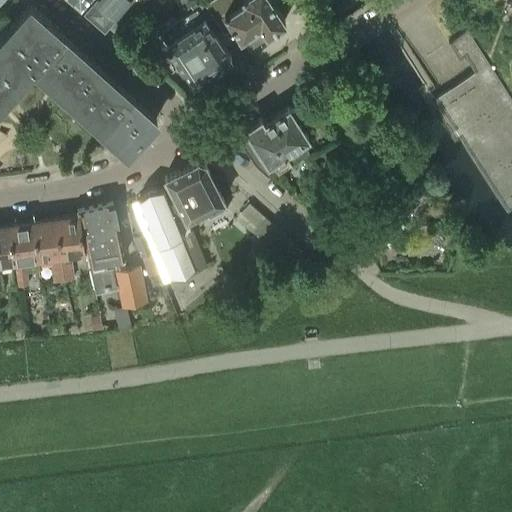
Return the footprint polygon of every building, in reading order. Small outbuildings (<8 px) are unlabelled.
[(87,0),(84,4),(104,22),(123,0),(87,0)] [(204,0),(209,6),(217,18),(224,28),(232,22),(240,34),(242,33),(249,43),(262,34),(255,24),(260,21),(267,31),(285,19),(272,0),(204,0)] [(107,133),(127,151),(156,118),(60,33),(61,31),(29,2),(0,34),(0,103),(2,100),(1,99),(31,66),(50,83),(49,84),(58,92),(59,91),(98,126),(97,127),(105,134),(107,133)] [(217,18),(209,6),(202,11),(199,7),(160,32),(192,80),(231,55),(209,22),(217,18)] [(463,55),(474,71),(434,98),(459,137),(507,210),(511,206),(511,100),(465,30),(447,42),(458,58),(463,55)] [(289,104),(263,121),(266,127),(268,126),(278,140),(276,141),(290,161),(307,149),(301,139),(307,135),(296,119),(298,114),(293,107),(289,106),(289,104)] [(263,121),(260,116),(244,126),(249,132),(241,137),(254,156),(266,167),(271,164),(277,169),(290,161),(276,141),(278,140),(268,126),(266,127),(263,121)] [(164,175),(170,186),(185,217),(187,217),(203,208),(207,217),(226,207),(222,199),(223,199),(204,162),(196,158),(164,175)] [(399,182),(349,239),(368,254),(408,208),(414,195),(399,182)] [(148,188),(138,197),(170,277),(184,276),(195,266),(205,262),(187,217),(185,217),(170,186),(163,189),(161,188),(148,188)] [(336,218),(355,197),(345,188),(326,209),(336,218)] [(111,200),(96,203),(100,219),(95,220),(105,268),(114,266),(117,284),(118,284),(122,305),(125,305),(146,300),(138,264),(124,267),(122,255),(123,255),(111,200)] [(260,230),(268,220),(248,202),(240,212),(260,230)] [(100,219),(96,203),(76,208),(77,213),(94,289),(117,284),(114,266),(105,268),(95,220),(100,219)] [(83,251),(77,213),(54,216),(60,254),(83,251)] [(60,254),(54,216),(31,219),(37,258),(49,256),(53,280),(63,278),(61,264),(60,254)] [(37,258),(31,219),(9,223),(17,284),(27,283),(24,259),(37,258)] [(260,230),(268,237),(277,227),(268,220),(260,230)] [(0,223),(0,286),(1,287),(0,281),(0,262),(11,261),(5,223),(0,223)] [(290,239),(277,227),(268,237),(282,249),(290,239)] [(144,232),(134,236),(142,255),(152,251),(144,232)] [(300,248),(290,239),(282,249),(291,258),(300,248)] [(71,263),(61,264),(63,278),(73,277),(71,263)] [(120,318),(119,316),(116,316),(119,326),(129,323),(128,316),(120,318)] [(98,318),(90,319),(92,332),(101,330),(98,318)]
